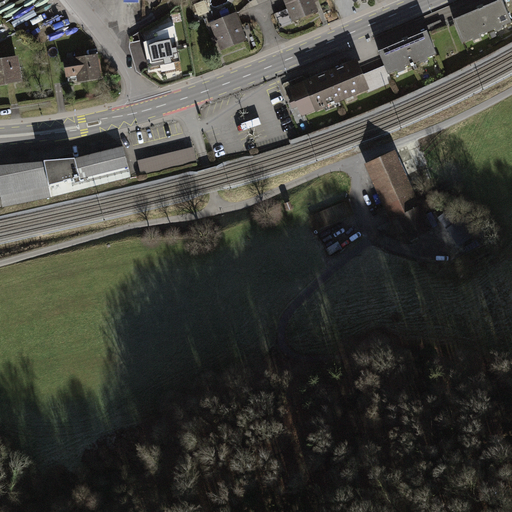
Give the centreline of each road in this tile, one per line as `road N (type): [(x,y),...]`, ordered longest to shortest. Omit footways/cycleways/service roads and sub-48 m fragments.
road 1 (primary): [(182,99),(428,0)]
road 2 (residential): [(0,266),(217,207)]
road 3 (residential): [(350,161),(447,125),(511,88)]
road 4 (primary): [(0,136),(151,109)]
road 5 (residential): [(217,207),(249,203),(350,161)]
road 6 (residential): [(81,0),(105,26),(151,109)]
